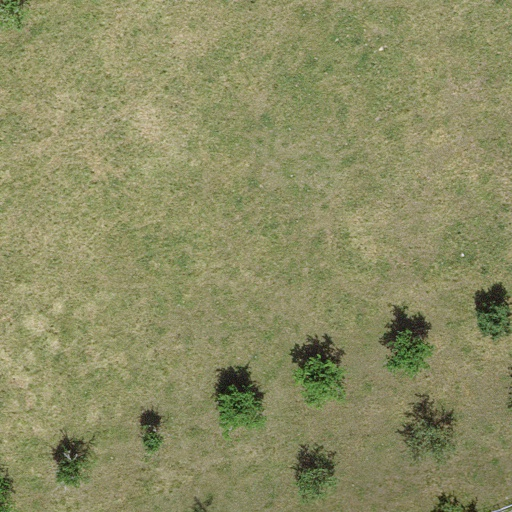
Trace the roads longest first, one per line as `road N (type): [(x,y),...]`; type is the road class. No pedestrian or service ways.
road 1 (motorway): [(322,511),(343,382),(431,0)]
road 2 (motorway): [(311,0),(205,511)]
